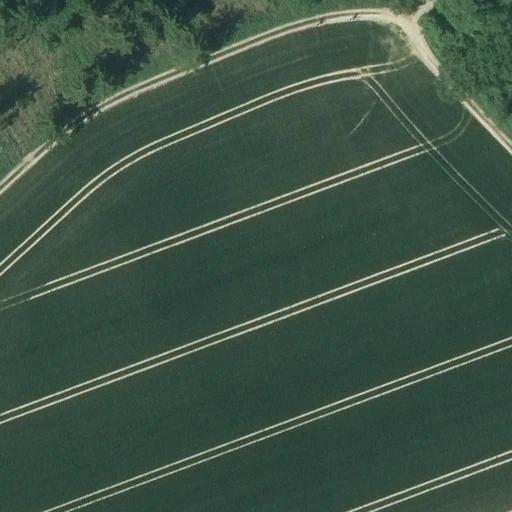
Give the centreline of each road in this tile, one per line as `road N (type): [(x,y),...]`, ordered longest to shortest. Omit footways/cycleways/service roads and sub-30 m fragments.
road 1 (track): [(396,23),(363,17),(306,27),(154,84),(106,106),(0,191)]
road 2 (track): [(396,23),(511,148)]
